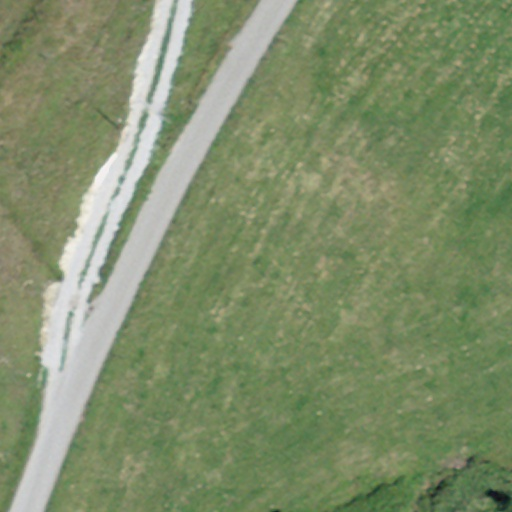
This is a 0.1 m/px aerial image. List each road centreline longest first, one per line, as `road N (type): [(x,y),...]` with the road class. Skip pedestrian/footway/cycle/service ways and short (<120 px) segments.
road 1 (unclassified): [(280,0),(125,273),(25,511)]
road 2 (track): [(174,0),(154,107),(71,298),(79,381)]
